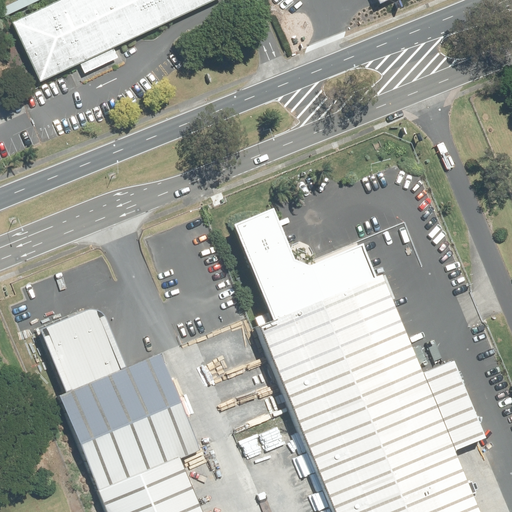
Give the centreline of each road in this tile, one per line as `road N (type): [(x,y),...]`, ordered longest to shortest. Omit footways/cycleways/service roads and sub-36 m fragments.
road 1 (primary): [(314,131),(0,257)]
road 2 (primary): [(0,197),(291,80)]
road 3 (unclassified): [(511,289),(428,85)]
road 4 (primary): [(428,85),(314,131)]
road 5 (primary): [(291,80),(403,35)]
